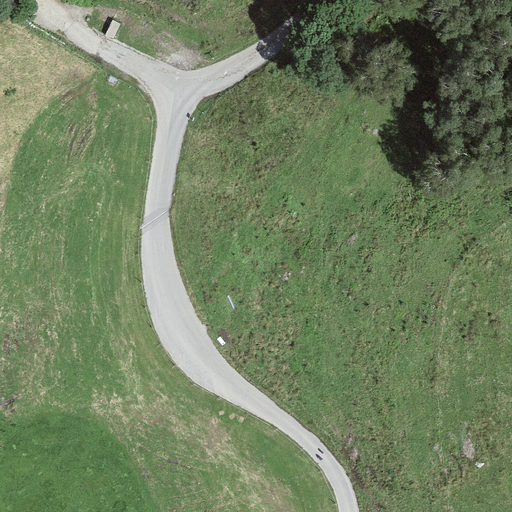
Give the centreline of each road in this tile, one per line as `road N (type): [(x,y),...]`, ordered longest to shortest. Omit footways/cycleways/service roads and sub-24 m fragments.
road 1 (unclassified): [(347,511),(314,445),(209,376),(179,346),(161,296),(156,245),(160,156),(180,98),(320,0)]
road 2 (track): [(180,98),(81,39),(34,0)]
